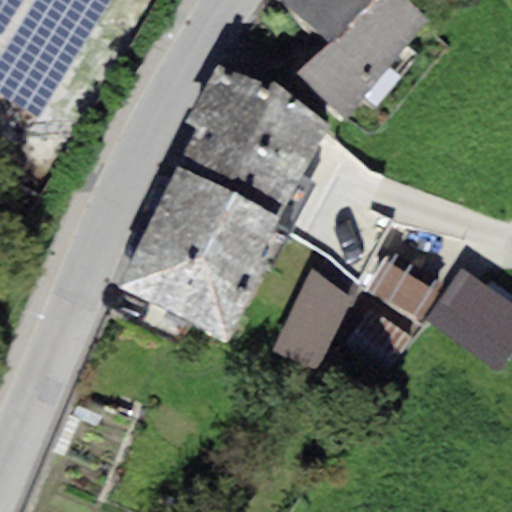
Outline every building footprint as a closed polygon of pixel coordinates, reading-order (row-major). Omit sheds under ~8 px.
[(0,0),(0,97),(35,119),(109,0),(0,0)] [(407,0),(277,0),(330,43),(297,71),(344,120),(430,21),(407,0)] [(327,122),(219,67),(190,122),(200,127),(181,165),(279,215),(327,122)] [(257,257),(279,215),(181,165),(119,286),(217,336),(226,341),(266,261),(257,257)] [(351,298),(312,269),(278,351),(321,369),(351,298)] [(413,339),(370,309),(346,345),(389,374),(413,339)]
